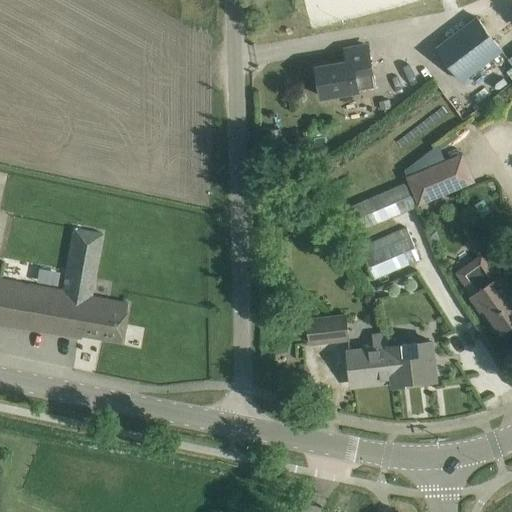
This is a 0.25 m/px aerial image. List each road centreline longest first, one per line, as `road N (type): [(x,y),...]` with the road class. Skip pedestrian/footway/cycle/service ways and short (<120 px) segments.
road 1 (unclassified): [(240,426),(234,0)]
road 2 (tertiary): [(240,426),(0,375)]
road 3 (tertiary): [(441,459),(240,426)]
